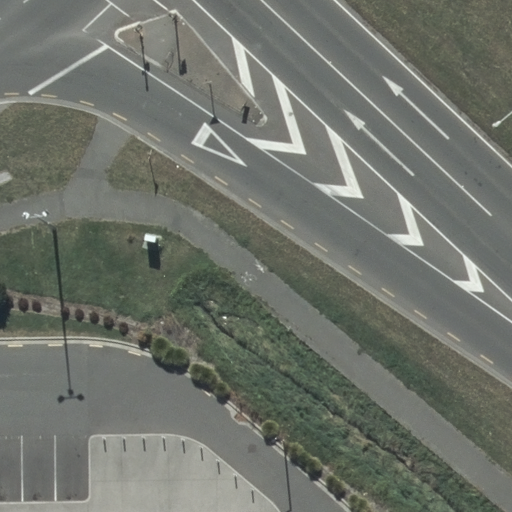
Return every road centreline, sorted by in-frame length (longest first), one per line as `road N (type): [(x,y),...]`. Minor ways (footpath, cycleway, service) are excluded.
road 1 (trunk): [(511,310),(132,94),(72,68),(0,55)]
road 2 (trunk): [(511,236),(257,0)]
